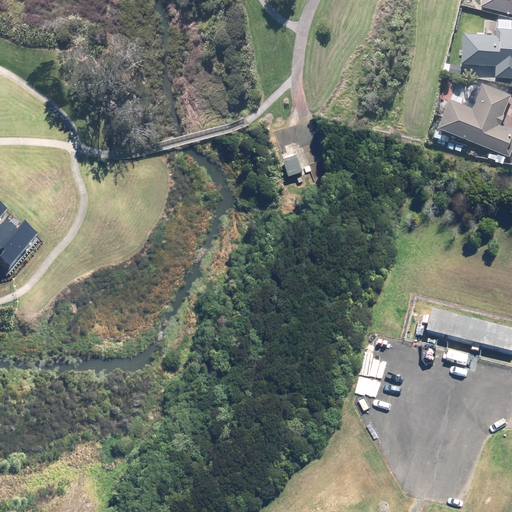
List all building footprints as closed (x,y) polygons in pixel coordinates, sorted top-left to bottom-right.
[(511,0),(482,0),(481,5),(511,13),(511,0)] [(511,24),(510,25),(510,21),(484,19),(484,34),(462,33),(460,61),(494,63),(493,77),(511,77),(511,24)] [(450,99),(438,125),(509,155),(511,148),(511,129),(497,123),(510,94),(482,82),(471,108),(450,99)] [(298,159),(285,163),(290,182),(304,177),(298,159)] [(0,272),(27,240),(11,227),(6,234),(0,228),(0,272)] [(511,348),(511,327),(429,310),(424,335),(511,353),(511,348)]
